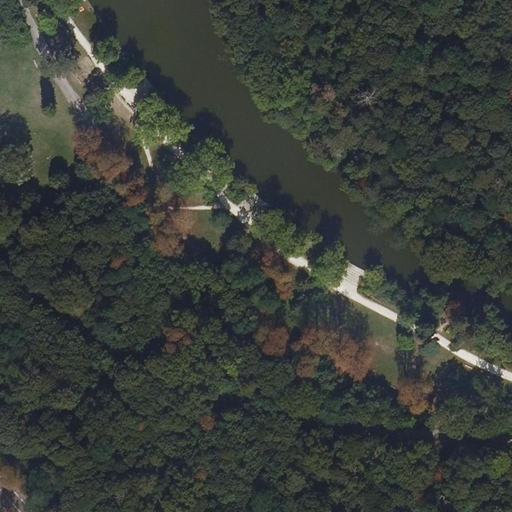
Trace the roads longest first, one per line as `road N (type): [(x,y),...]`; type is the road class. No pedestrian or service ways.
road 1 (track): [(493,446),(421,417),(230,289),(86,119),(19,0)]
road 2 (track): [(511,443),(346,431),(254,408),(76,327),(0,267)]
road 3 (track): [(194,511),(199,389),(177,235)]
